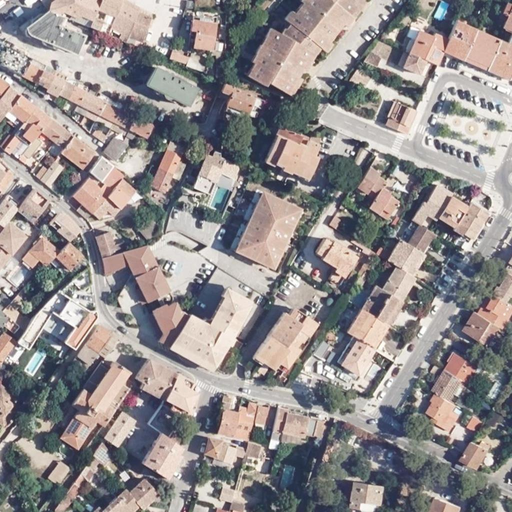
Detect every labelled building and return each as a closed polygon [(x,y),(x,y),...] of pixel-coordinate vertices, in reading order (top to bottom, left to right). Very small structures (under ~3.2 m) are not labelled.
[(62,15),(89,26),(98,0),(52,0),(43,7),(62,15)] [(121,2),(121,0),(98,0),(89,26),(108,33),(108,32),(109,30),(110,28),(111,25),(121,2)] [(137,12),(139,7),(127,0),(121,0),(121,2),(137,12)] [(350,16),(357,9),(353,6),(356,0),(299,0),(299,1),(302,3),(293,13),(290,11),(284,19),(289,23),(285,29),(283,28),(280,33),(269,27),(264,35),(265,36),(261,44),(260,44),(255,52),(256,53),(251,61),(254,62),(246,74),(264,84),(266,82),(289,95),(294,86),(295,87),(300,78),(297,76),(302,68),(305,70),(310,62),(310,61),(313,54),(319,47),(323,50),(329,43),(327,41),(341,23),(345,24),(351,17),(350,16)] [(356,0),(353,6),(357,9),(363,2),(361,0),(356,0)] [(505,15),(511,3),(505,0),(500,13),(505,15)] [(117,38),(126,41),(128,35),(137,12),(121,2),(111,25),(121,30),(119,32),(117,38)] [(511,3),(505,15),(501,26),(503,27),(511,31),(511,3)] [(43,7),(19,26),(26,36),(27,35),(29,35),(31,35),(74,55),(83,35),(58,24),(62,15),(43,7)] [(142,42),(152,15),(139,7),(137,12),(128,35),(142,42)] [(191,19),(190,29),(194,30),(194,33),(192,46),(211,49),(215,22),(191,19)] [(476,28),(455,20),(447,37),(444,44),(455,49),(452,54),(462,58),(464,55),(475,29),(476,28)] [(418,28),(407,51),(425,59),(436,64),(442,49),(444,44),(447,37),(432,31),(431,34),(418,28)] [(499,38),(475,29),(464,55),(487,65),(499,38)] [(486,68),(509,78),(511,69),(511,31),(506,42),(499,38),(487,65),(486,68)] [(126,41),(140,47),(142,42),(128,35),(126,41)] [(214,55),(224,56),(225,39),(216,38),(214,55)] [(30,60),(31,57),(0,41),(0,63),(16,72),(14,75),(20,79),(23,74),(30,60)] [(444,44),(442,49),(452,54),(455,49),(444,44)] [(362,58),(376,64),(381,54),(370,48),(362,58)] [(425,59),(407,51),(401,65),(419,73),(425,59)] [(462,58),(486,68),(487,65),(464,55),(462,58)] [(206,62),(189,56),(186,63),(203,69),(206,62)] [(37,84),(44,70),(30,63),(31,60),(30,60),(23,74),(28,77),(25,82),(34,88),(37,84)] [(422,74),(432,78),(436,65),(426,61),(422,74)] [(47,88),(56,70),(46,65),(44,70),(37,84),(43,87),(40,91),(45,94),(47,88)] [(145,83),(186,104),(195,87),(154,66),(145,83)] [(370,76),(357,66),(349,77),(356,83),(360,78),(366,82),(370,76)] [(58,92),(67,76),(57,71),(56,70),(47,88),(57,94),(58,92)] [(68,97),(77,80),(67,76),(58,92),(68,97)] [(0,96),(9,85),(0,77),(0,96)] [(71,99),(78,103),(87,86),(77,80),(68,97),(71,99)] [(261,107),(264,99),(223,84),(218,96),(227,100),(226,104),(247,111),(246,114),(254,117),(256,111),(253,109),(255,104),(261,107)] [(0,117),(4,114),(8,109),(20,94),(9,85),(0,96),(0,117)] [(89,108),(98,91),(95,90),(87,86),(78,103),(89,108)] [(89,108),(99,113),(105,100),(107,96),(98,91),(89,108)] [(8,109),(24,121),(36,105),(21,94),(20,94),(8,109)] [(113,104),(115,100),(107,96),(105,100),(113,104)] [(393,99),(387,114),(390,116),(397,101),(393,99)] [(113,120),(122,104),(115,100),(113,104),(105,100),(99,113),(113,120)] [(387,114),(383,122),(404,131),(415,108),(397,101),(390,116),(387,114)] [(268,108),(277,112),(279,105),(271,102),(268,108)] [(86,113),(89,108),(78,103),(75,108),(86,113)] [(135,116),(137,111),(122,104),(113,120),(128,129),(135,116)] [(247,111),(226,104),(224,110),(244,118),(246,114),(247,111)] [(13,136),(3,148),(9,152),(20,138),(28,145),(30,143),(36,135),(40,130),(50,116),(48,115),(44,112),(36,105),(24,121),(20,126),(13,136)] [(96,118),(99,113),(89,108),(86,113),(96,118)] [(4,114),(20,126),(24,121),(8,109),(4,114)] [(113,121),(113,120),(99,113),(96,118),(111,126),(113,121)] [(64,127),(50,116),(40,130),(45,133),(54,141),(64,127)] [(152,125),(135,116),(128,129),(126,134),(130,136),(133,137),(136,132),(146,137),(152,125)] [(126,134),(128,129),(113,120),(113,121),(111,126),(126,134)] [(64,127),(54,141),(63,147),(73,134),(64,127)] [(309,134),(308,136),(307,139),(299,136),(299,135),(298,134),(281,127),(277,135),(274,134),(265,154),(274,158),(283,162),(291,165),(308,172),(315,155),(311,154),(318,138),(309,134)] [(104,141),(107,134),(97,128),(93,133),(104,141)] [(40,130),(36,135),(40,139),(45,133),(40,130)] [(9,133),(0,143),(3,148),(13,136),(9,133)] [(63,147),(61,150),(82,167),(94,151),(73,134),(63,147)] [(108,144),(103,150),(113,158),(130,136),(126,134),(123,141),(115,136),(108,144)] [(36,135),(30,143),(34,147),(40,139),(36,135)] [(163,191),(169,178),(175,162),(183,145),(169,139),(149,185),(163,191)] [(28,145),(19,158),(24,161),(34,147),(30,143),(28,145)] [(233,175),(238,165),(220,156),(220,153),(214,151),(208,164),(203,161),(197,173),(202,176),(197,188),(207,193),(215,181),(216,179),(216,176),(218,172),(224,175),(224,176),(228,179),(230,173),(233,175)] [(60,152),(54,159),(57,162),(63,154),(60,152)] [(263,159),(272,163),(274,158),(265,154),(263,159)] [(106,170),(112,164),(100,155),(89,168),(92,171),(100,178),(106,170)] [(373,157),(367,166),(374,169),(379,160),(373,157)] [(0,192),(1,191),(0,190),(0,178),(7,169),(8,167),(0,158),(0,192)] [(272,163),(280,167),(283,162),(274,158),(272,163)] [(54,159),(39,178),(48,185),(62,166),(57,162),(54,159)] [(175,162),(169,178),(176,181),(179,174),(183,165),(175,162)] [(289,171),(291,165),(283,162),(280,167),(289,171)] [(37,163),(31,171),(35,174),(40,168),(43,169),(46,167),(43,166),(37,163)] [(122,177),(124,175),(117,169),(112,164),(106,170),(118,181),(122,177)] [(391,191),(388,189),(381,185),(385,179),(376,174),(377,172),(374,169),(367,166),(355,186),(373,197),(368,206),(387,217),(398,200),(389,194),(391,191)] [(40,168),(35,174),(39,178),(47,168),(46,167),(43,169),(40,168)] [(11,177),(12,173),(7,169),(0,178),(0,190),(1,191),(11,177)] [(102,180),(112,188),(118,181),(106,170),(100,178),(102,180)] [(76,209),(86,217),(92,211),(112,188),(102,180),(98,184),(91,178),(93,176),(90,173),(84,181),(72,194),(82,203),(76,209)] [(112,188),(92,211),(99,217),(109,206),(115,212),(135,190),(122,177),(118,181),(112,188)] [(381,185),(388,189),(393,181),(386,177),(385,179),(381,185)] [(449,195),(451,193),(434,183),(414,212),(423,218),(426,213),(434,219),(436,216),(447,198),(449,195)] [(33,188),(29,185),(23,192),(27,195),(33,188)] [(48,201),(33,188),(27,195),(18,207),(17,208),(16,209),(32,222),(48,201)] [(291,227),(296,215),(291,212),(294,206),(267,194),(265,193),(262,199),(259,197),(258,197),(252,210),(257,212),(252,223),(248,233),(243,231),(238,244),(242,246),(239,252),(268,265),(268,264),(271,258),(276,261),(281,248),(276,247),(279,239),(279,238),(274,235),(276,230),(282,233),(282,232),(286,225),(291,227)] [(7,195),(4,198),(15,206),(18,202),(7,195)] [(466,206),(449,195),(447,198),(464,209),(466,206)] [(0,224),(2,227),(11,215),(16,209),(17,208),(15,206),(4,198),(0,204),(0,224)] [(447,198),(436,216),(453,226),(464,209),(447,198)] [(486,212),(469,200),(466,206),(464,209),(453,226),(452,226),(460,232),(462,230),(471,236),(486,212)] [(257,212),(252,210),(247,220),(248,221),(252,223),(257,212)] [(69,240),(78,229),(67,216),(61,211),(57,213),(49,223),(69,240)] [(414,212),(411,218),(417,222),(419,223),(423,218),(414,212)] [(334,216),(330,222),(336,226),(340,219),(334,216)] [(146,238),(160,229),(151,217),(138,228),(146,238)] [(252,223),(248,221),(243,231),(248,233),(252,223)] [(419,223),(417,222),(405,240),(421,251),(430,239),(432,241),(436,234),(427,228),(419,223)] [(0,260),(12,245),(16,247),(21,239),(19,237),(22,234),(8,223),(0,232),(0,260)] [(287,234),(291,227),(286,225),(282,232),(287,234)] [(96,234),(102,256),(125,249),(123,243),(117,245),(115,245),(112,239),(110,229),(106,230),(105,229),(97,231),(96,234)] [(390,248),(393,249),(401,238),(398,236),(390,248)] [(45,266),(55,256),(58,252),(41,237),(22,258),(31,266),(37,258),(45,266)] [(324,237),(318,247),(325,251),(323,255),(321,258),(335,266),(328,278),(338,284),(356,255),(346,249),(347,248),(333,239),(331,241),(324,237)] [(390,248),(384,257),(394,264),(409,273),(422,252),(421,251),(405,240),(401,238),(393,249),(390,248)] [(55,256),(72,273),(84,259),(81,256),(81,255),(67,242),(62,248),(58,252),(55,256)] [(102,256),(106,273),(127,262),(132,272),(139,285),(146,299),(161,292),(166,290),(169,288),(155,260),(146,242),(137,245),(125,249),(102,256)] [(511,259),(510,258),(503,269),(506,270),(511,262),(511,259)] [(394,264),(379,286),(399,298),(404,290),(401,287),(406,279),(409,282),(414,275),(413,275),(409,273),(394,264)] [(511,274),(502,287),(499,285),(496,290),(499,292),(498,294),(509,303),(511,298),(511,274)] [(401,287),(404,290),(409,282),(406,279),(401,287)] [(358,306),(359,307),(364,310),(385,322),(399,299),(399,298),(379,286),(373,282),(358,306)] [(146,299),(139,285),(135,287),(143,301),(146,299)] [(205,315),(199,317),(211,324),(231,289),(230,285),(225,285),(221,293),(223,294),(211,316),(206,317),(205,315)] [(168,344),(213,368),(227,342),(231,334),(233,336),(235,334),(233,331),(247,305),(238,300),(241,294),(231,289),(211,324),(199,317),(188,312),(168,344)] [(166,290),(161,292),(160,297),(162,300),(166,301),(170,300),(172,297),(172,294),(169,290),(166,290)] [(497,294),(491,290),(477,311),(498,325),(501,327),(511,310),(511,304),(509,303),(498,294),(497,294)] [(19,339),(18,340),(28,347),(38,331),(41,325),(63,340),(73,348),(95,316),(94,310),(87,310),(58,291),(32,317),(29,323),(27,328),(25,331),(19,339)] [(4,294),(0,298),(0,309),(3,312),(12,301),(4,294)] [(251,299),(241,294),(238,300),(247,305),(248,303),(251,299)] [(3,312),(7,315),(22,299),(18,295),(12,301),(3,312)] [(168,344),(188,312),(179,306),(175,299),(152,311),(157,320),(156,326),(155,330),(159,337),(158,339),(168,344)] [(233,331),(235,334),(251,305),(248,303),(247,305),(233,331)] [(292,307),(287,314),(292,317),(297,310),(292,307)] [(359,307),(345,331),(349,334),(364,310),(359,307)] [(474,309),(462,329),(486,344),(498,325),(477,311),(474,309)] [(283,371),(294,354),(291,352),(295,347),(299,340),(301,341),(305,334),(307,336),(316,322),(297,310),(292,317),(287,314),(283,311),(252,358),(260,364),(262,361),(273,369),(275,366),(283,371)] [(372,348),(387,324),(385,322),(364,310),(349,334),(351,335),(355,338),(356,338),(372,347),(372,348)] [(157,320),(152,311),(148,313),(156,326),(157,320)] [(7,317),(2,324),(12,333),(19,326),(8,316),(7,317)] [(111,333),(98,324),(71,362),(72,362),(77,355),(80,357),(75,364),(84,370),(98,349),(106,354),(118,338),(112,331),(111,333)] [(41,325),(38,331),(59,346),(63,340),(41,325)] [(0,336),(0,363),(2,360),(17,342),(3,332),(0,336)] [(335,361),(339,363),(356,338),(355,338),(351,335),(335,361)] [(357,374),(373,348),(372,348),(372,347),(356,338),(339,363),(357,374)] [(454,351),(444,367),(460,378),(460,379),(465,383),(472,374),(479,363),(470,357),(468,361),(464,358),(454,351)] [(177,374),(150,356),(146,362),(153,367),(144,380),(142,383),(141,385),(164,400),(177,374)] [(109,365),(102,360),(74,400),(71,404),(79,409),(60,436),(77,448),(96,420),(103,425),(133,382),(125,376),(128,371),(113,360),(109,365)] [(153,367),(146,362),(136,375),(144,380),(153,367)] [(436,362),(431,370),(438,375),(444,367),(436,362)] [(472,374),(476,377),(484,366),(479,363),(472,374)] [(439,375),(430,387),(434,390),(447,399),(460,378),(444,367),(439,375)] [(178,371),(177,374),(164,400),(162,403),(183,418),(186,421),(193,409),(188,406),(197,393),(191,389),(195,381),(178,371)] [(501,385),(494,380),(486,392),(494,397),(501,385)] [(0,385),(0,390),(13,400),(12,394),(0,385)] [(13,400),(0,390),(0,422),(3,425),(15,410),(13,400)] [(434,390),(429,398),(432,400),(425,410),(431,414),(434,416),(432,420),(446,429),(454,417),(447,412),(452,404),(453,403),(447,399),(434,390)] [(59,396),(52,391),(42,406),(49,410),(59,396)] [(61,391),(59,396),(63,399),(68,402),(71,404),(74,400),(61,391)] [(222,409),(217,433),(234,437),(239,412),(231,410),(233,395),(224,393),(220,408),(222,409)] [(23,402),(31,408),(37,400),(28,394),(23,402)] [(183,418),(162,403),(146,425),(162,435),(168,439),(183,418)] [(239,412),(234,437),(240,438),(242,431),(238,430),(239,428),(251,431),(256,404),(249,403),(248,409),(247,414),(241,413),(242,407),(240,406),(239,412)] [(459,409),(452,404),(447,412),(454,417),(459,409)] [(267,424),(271,407),(268,406),(268,409),(258,407),(254,421),(267,424)] [(278,432),(281,432),(286,412),(286,409),(277,407),(271,438),(277,439),(278,432)] [(136,420),(122,411),(116,420),(130,429),(136,420)] [(286,412),(281,432),(303,437),(303,434),(313,436),(317,420),(308,418),(308,417),(286,412)] [(481,422),(471,415),(464,426),(470,431),(469,432),(473,435),(482,422),(481,422)] [(116,420),(104,437),(117,446),(130,429),(116,420)] [(313,436),(319,438),(325,422),(317,420),(313,436)] [(168,439),(162,435),(158,440),(141,462),(166,479),(181,458),(179,456),(181,453),(184,450),(168,439)] [(209,438),(205,451),(215,454),(214,457),(232,463),(233,458),(236,459),(237,456),(244,458),(245,455),(246,450),(247,449),(237,447),(236,450),(220,443),(221,441),(210,438),(209,438)] [(463,453),(460,458),(477,465),(488,447),(472,440),(463,453)] [(111,453),(101,441),(92,454),(99,460),(102,457),(107,461),(111,457),(111,453)] [(248,443),(247,449),(246,450),(259,453),(261,446),(248,443)] [(331,446),(326,444),(322,454),(325,455),(327,452),(329,452),(331,446)] [(64,445),(60,450),(70,457),(74,452),(64,445)] [(246,450),(245,455),(258,458),(259,453),(246,450)] [(99,460),(92,454),(79,473),(86,478),(99,460)] [(49,477),(59,484),(70,469),(60,461),(49,477)] [(73,481),(79,489),(86,478),(79,473),(73,481)] [(139,504),(141,507),(158,493),(144,477),(128,490),(126,487),(100,509),(97,505),(88,511),(129,511),(134,508),(139,504)] [(52,491),(57,484),(51,480),(46,486),(52,491)] [(55,506),(55,509),(65,510),(79,489),(73,481),(55,506)] [(381,504),(384,486),(355,482),(354,487),(346,486),(344,499),(340,498),(340,496),(335,495),(334,507),(340,508),(343,505),(361,508),(364,511),(367,511),(376,511),(378,511),(379,504),(381,504)] [(232,499),(235,490),(224,487),(221,496),(232,499)] [(459,511),(461,506),(436,497),(430,511),(459,511)] [(230,509),(239,511),(242,503),(232,499),(230,509)]
